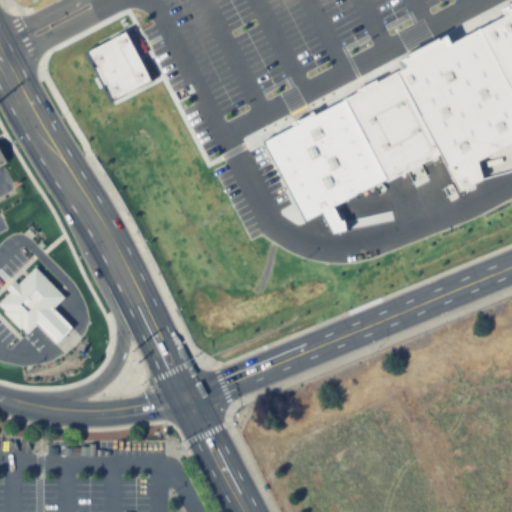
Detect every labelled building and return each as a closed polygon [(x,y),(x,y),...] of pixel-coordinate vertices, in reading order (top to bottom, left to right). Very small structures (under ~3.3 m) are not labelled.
[(392,67),(437,153),(457,188),(477,177),(476,160),(511,140),(511,0),(502,6),(506,13),(451,43),(447,37),(392,67)] [(88,49),(125,30),(151,80),(113,99),(88,49)] [(392,67),(339,94),(383,181),(437,153),(392,67)] [(339,94),(258,136),(303,222),(383,181),(339,94)] [(0,301),(0,307),(4,311),(2,312),(19,329),(20,327),(26,334),(34,325),(53,344),(70,326),(52,308),(64,296),(34,267),(17,284),(13,280),(5,288),(9,292),(0,301)]
